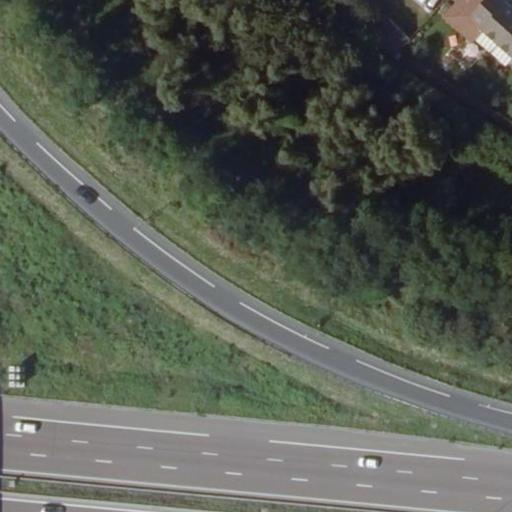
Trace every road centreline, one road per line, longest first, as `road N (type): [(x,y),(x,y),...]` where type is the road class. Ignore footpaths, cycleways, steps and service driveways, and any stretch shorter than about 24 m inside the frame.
road 1 (motorway): [(511,423),(362,373),(213,296),(83,197),(0,117)]
road 2 (motorway): [(511,491),(0,444)]
